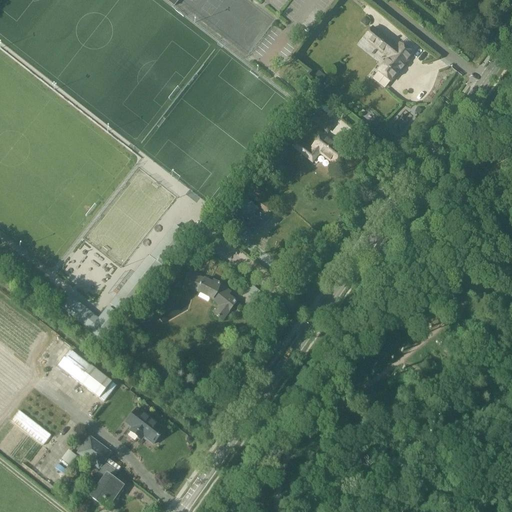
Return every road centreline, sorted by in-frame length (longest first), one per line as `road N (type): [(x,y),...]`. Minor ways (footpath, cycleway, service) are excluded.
road 1 (tertiary): [(179,511),(482,82)]
road 2 (unclassified): [(482,82),(377,0)]
